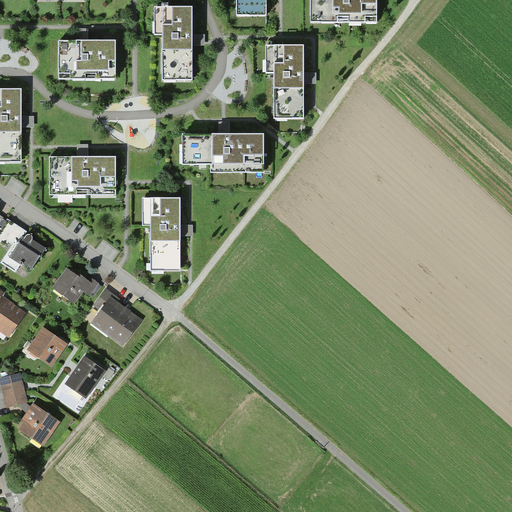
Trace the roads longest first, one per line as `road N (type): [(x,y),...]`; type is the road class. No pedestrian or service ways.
road 1 (track): [(418,0),(174,314)]
road 2 (track): [(174,314),(403,511)]
road 3 (track): [(174,314),(15,504),(17,511)]
road 4 (residential): [(0,188),(174,314)]
